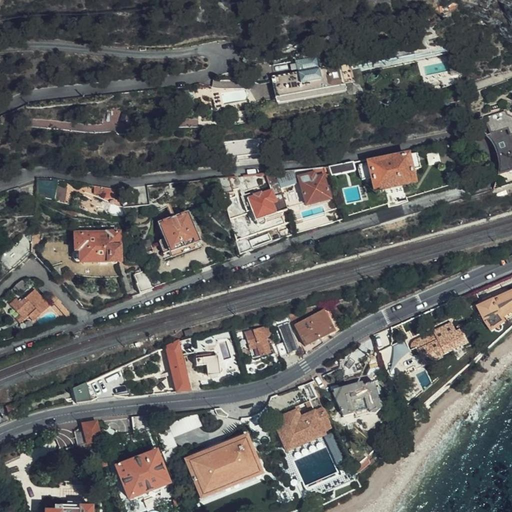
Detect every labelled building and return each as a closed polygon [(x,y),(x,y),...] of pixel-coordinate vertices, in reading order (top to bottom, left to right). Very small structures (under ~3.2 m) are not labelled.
[(287,75),(325,67),(323,57),(285,64),(287,75)] [(338,87),(334,66),(325,67),(287,75),(262,80),(263,85),(272,82),(275,98),(338,87)] [(505,115),(503,110),(479,118),(482,128),(478,130),(486,137),(492,145),(496,155),(497,161),(497,172),(497,175),(511,169),(511,116),(510,117),(505,115)] [(222,137),(224,149),(229,149),(231,160),(259,157),(258,145),(264,145),(263,133),(222,137)] [(386,189),(389,204),(403,199),(400,186),(413,183),(410,169),(420,167),(417,153),(360,165),(362,179),(371,177),(374,191),(386,189)] [(329,167),(331,175),(354,170),(352,162),(329,167)] [(274,173),(279,190),(296,185),(293,171),(274,173)] [(316,177),(315,172),(299,177),(306,207),(331,201),(324,176),(316,177)] [(274,173),(265,173),(270,191),(261,195),(260,193),(253,196),(252,196),(253,198),(246,200),(250,212),(253,222),(255,222),(257,226),(259,227),(262,226),(263,224),(270,222),(268,217),(280,213),(285,211),(279,190),(274,173)] [(227,177),(218,178),(222,193),(231,191),(227,177)] [(45,179),(38,181),(36,199),(57,201),(58,181),(45,179)] [(114,189),(98,187),(97,197),(112,199),(112,206),(121,207),(116,195),(114,189)] [(147,191),(116,195),(121,207),(121,208),(132,206),(131,203),(148,201),(147,191)] [(246,213),(250,212),(246,200),(253,198),(252,196),(253,196),(252,192),(240,196),(246,213)] [(164,196),(161,197),(164,204),(161,205),(163,209),(154,213),(158,223),(157,223),(163,239),(157,241),(162,254),(168,252),(170,257),(198,246),(191,227),(189,222),(185,212),(184,213),(180,203),(171,206),(169,202),(167,203),(164,196)] [(281,217),(280,213),(268,217),(270,222),(281,217)] [(14,268),(31,253),(33,229),(27,229),(22,232),(0,253),(0,260),(10,271),(14,268)] [(119,263),(118,232),(74,234),(74,251),(78,251),(79,264),(119,263)] [(237,235),(242,254),(251,250),(246,233),(237,235)] [(152,252),(149,239),(142,242),(144,254),(152,252)] [(44,241),(32,252),(49,271),(61,260),(44,241)] [(190,256),(201,270),(212,266),(205,250),(190,256)] [(154,289),(146,269),(134,274),(137,284),(136,284),(139,294),(154,289)] [(70,273),(59,282),(65,288),(76,279),(70,273)] [(392,292),(390,285),(371,291),(373,298),(392,292)] [(32,321),(49,306),(34,289),(19,302),(15,298),(9,305),(18,314),(14,317),(20,323),(27,316),(32,321)] [(511,290),(478,306),(479,306),(474,309),(491,332),(494,330),(496,332),(499,333),(502,331),(502,326),(502,325),(505,324),(500,317),(503,316),(506,322),(510,323),(511,321),(511,290)] [(49,300),(67,319),(69,313),(66,309),(53,295),(49,300)] [(313,313),(311,308),(286,313),(290,323),(313,313)] [(332,332),(321,311),(294,326),(305,347),(332,332)] [(466,345),(459,330),(455,331),(451,323),(434,332),(438,341),(419,350),(417,347),(399,355),(401,357),(398,361),(399,363),(393,365),(399,377),(409,373),(408,371),(412,369),(413,371),(444,357),(444,355),(466,345)] [(283,342),(287,354),(297,350),(287,324),(277,326),(283,342)] [(245,333),(249,350),(257,347),(260,356),(269,353),(265,337),(269,336),(266,327),(245,333)] [(176,393),(189,392),(178,341),(166,347),(176,393)] [(280,356),(287,354),(283,342),(276,344),(280,356)] [(257,347),(249,350),(252,359),(260,356),(257,347)] [(215,355),(196,357),(196,367),(205,366),(206,376),(219,375),(221,373),(221,369),(220,367),(217,367),(215,355)] [(362,373),(358,360),(339,369),(343,379),(362,373)] [(86,386),(88,394),(105,387),(102,376),(86,386)] [(300,383),(280,395),(287,409),(292,406),(293,406),(294,407),(298,405),(301,412),(307,410),(304,403),(308,401),(302,386),(300,383)] [(323,432),(331,428),(326,419),(331,416),(320,396),(316,397),(310,383),(302,386),(308,401),(310,408),(307,410),(309,413),(303,416),(301,412),(297,414),(296,410),(294,411),(283,416),(286,423),(283,425),(290,440),(320,427),(323,432)] [(357,388),(356,385),(333,391),(334,394),(331,394),(343,417),(368,411),(369,415),(375,416),(384,407),(379,401),(374,383),(364,386),(357,388)] [(76,403),(90,402),(88,394),(86,386),(72,388),(76,403)] [(14,404),(6,407),(9,416),(17,412),(14,404)] [(174,437),(202,425),(197,413),(169,425),(174,437)] [(147,417),(158,445),(172,439),(163,415),(147,417)] [(147,417),(132,418),(134,433),(150,430),(147,417)] [(94,459),(104,456),(96,423),(82,425),(86,444),(88,443),(90,449),(94,459)] [(341,447),(334,433),(325,436),(332,451),(341,447)] [(196,492),(258,466),(245,436),(184,460),(196,492)] [(3,447),(0,448),(0,464),(3,465),(3,466),(21,458),(14,443),(3,447)] [(88,443),(86,444),(76,445),(80,463),(94,459),(90,449),(88,443)] [(154,489),(167,484),(154,451),(115,466),(128,499),(141,494),(144,500),(156,494),(154,489)] [(94,459),(98,467),(106,464),(104,456),(94,459)] [(261,475),(258,466),(196,492),(199,500),(261,475)] [(321,484),(318,489),(345,481),(351,476),(349,472),(321,484)] [(345,481),(318,489),(321,494),(353,481),(351,476),(345,481)]
